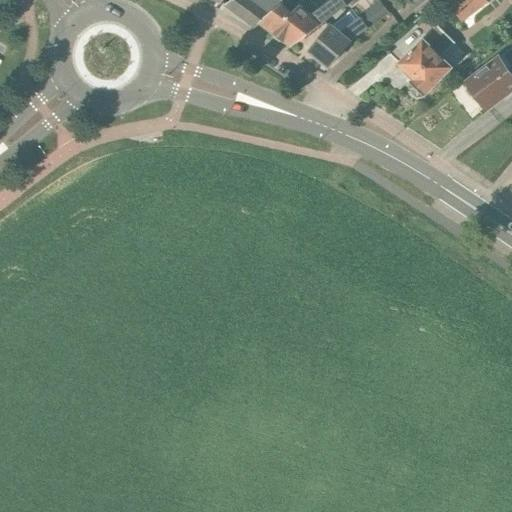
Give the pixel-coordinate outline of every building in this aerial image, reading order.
[(232,0),(226,5),(256,28),(261,22),(265,25),(286,7),(283,4),(284,4),(289,0),(232,0)] [(321,25),(347,6),(342,0),(331,0),(320,9),(309,0),(304,0),(293,13),(286,7),(265,25),(276,33),(276,36),(281,40),(284,40),(293,46),(321,25)] [(452,16),(474,0),(443,0),(441,2),(452,16)] [(370,30),(390,14),(381,1),(361,17),(342,32),(332,24),(309,52),(329,68),(349,43),(369,29),(370,30)] [(425,96),(453,67),(440,54),(448,45),(434,30),(400,64),(415,80),(412,83),(413,85),(412,89),(419,96),(423,94),(425,96)] [(488,109),(511,91),(511,68),(510,70),(501,57),(467,83),(468,83),(463,87),(474,101),(479,98),(488,109)]
